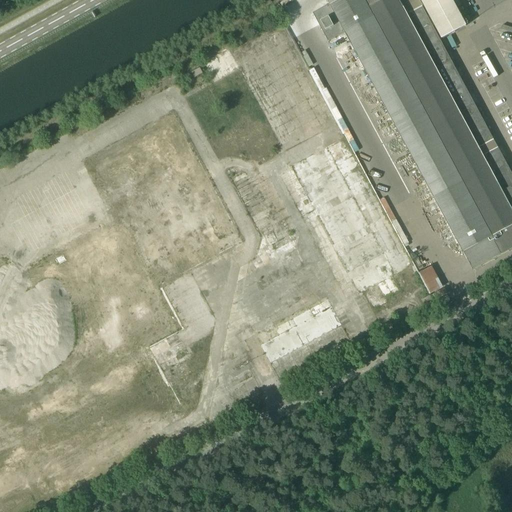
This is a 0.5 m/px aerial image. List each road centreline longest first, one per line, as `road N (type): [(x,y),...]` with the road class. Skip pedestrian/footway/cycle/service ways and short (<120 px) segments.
road 1 (unknown): [(0,250),(73,225),(72,164),(82,147),(174,106),(194,122),(242,207),(235,315),(282,408)]
road 2 (unclassified): [(84,511),(511,287)]
road 3 (track): [(0,149),(275,0)]
